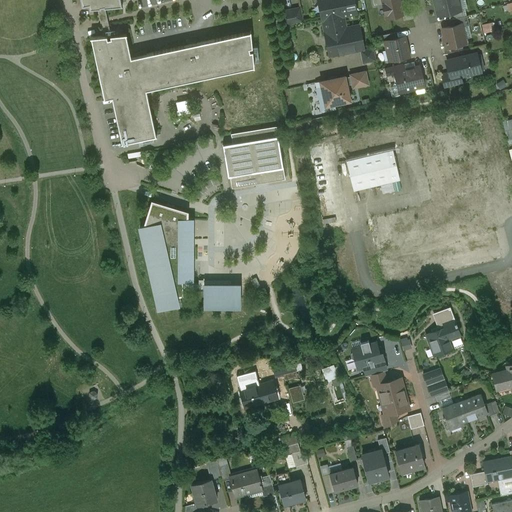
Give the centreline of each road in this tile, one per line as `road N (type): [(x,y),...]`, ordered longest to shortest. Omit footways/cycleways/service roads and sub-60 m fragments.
road 1 (residential): [(65,0),(137,289),(167,361)]
road 2 (residential): [(511,422),(407,491),(333,511)]
road 3 (unclassified): [(167,361),(182,405),(177,511)]
road 4 (residential): [(273,0),(290,80),(357,64)]
